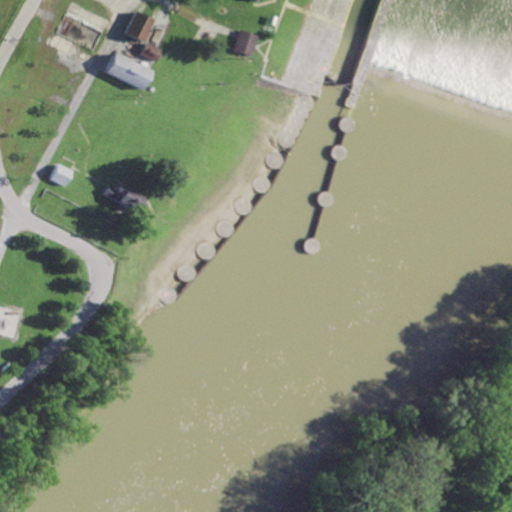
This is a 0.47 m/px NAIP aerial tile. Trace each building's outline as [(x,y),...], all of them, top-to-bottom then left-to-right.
[(147,19),(136,40),(120,32),(130,11),(147,19)] [(265,15),(271,17),(269,24),(263,22),(265,15)] [(236,29),(252,35),(245,56),(228,50),(236,29)] [(155,49),(150,60),(135,53),(140,42),(155,49)] [(109,52),(144,70),(135,89),(100,72),(109,52)] [(53,165),(67,172),(61,184),(47,178),(53,165)] [(139,198),(133,210),(101,194),(104,188),(111,191),(114,186),(139,198)] [(511,511),(511,508),(504,502),(496,511),(511,511)]
